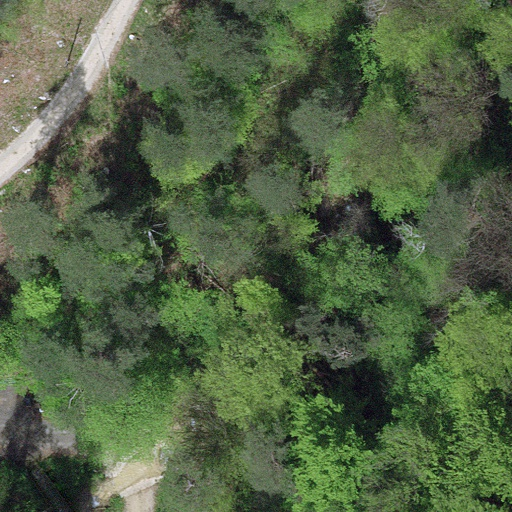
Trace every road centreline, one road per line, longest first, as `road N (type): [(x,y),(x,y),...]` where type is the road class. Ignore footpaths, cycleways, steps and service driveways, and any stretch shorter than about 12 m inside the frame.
road 1 (track): [(0,172),(52,125),(137,0)]
road 2 (track): [(137,511),(137,474),(122,456),(0,434)]
